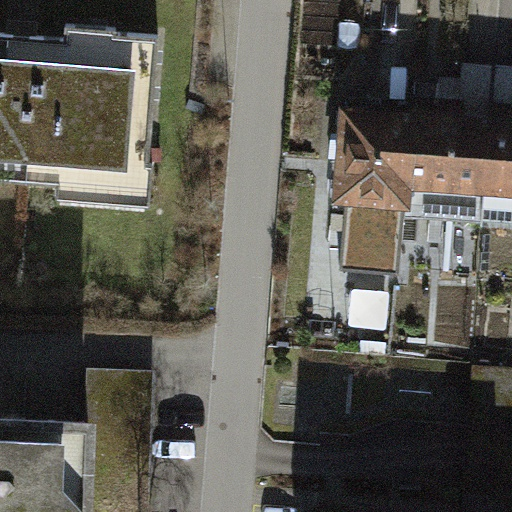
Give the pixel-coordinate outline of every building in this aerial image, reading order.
[(0,176),(62,181),(64,156),(152,163),(161,36),(118,33),(119,27),(68,24),(67,37),(26,34),(0,32),(0,176)] [(484,221),(487,187),(497,67),(467,64),(464,102),(417,99),(416,117),(412,116),(406,215),(484,221)] [(487,187),(511,189),(511,67),(497,67),(487,187)] [(403,215),(406,215),(412,116),(350,111),(343,195),(376,198),(373,230),(402,232),(403,215)] [(511,367),(477,365),(467,490),(511,492),(511,367)] [(93,369),(91,422),(88,511),(150,511),(155,371),(93,369)] [(0,511),(88,511),(91,422),(4,419),(4,431),(0,431),(0,511)]
